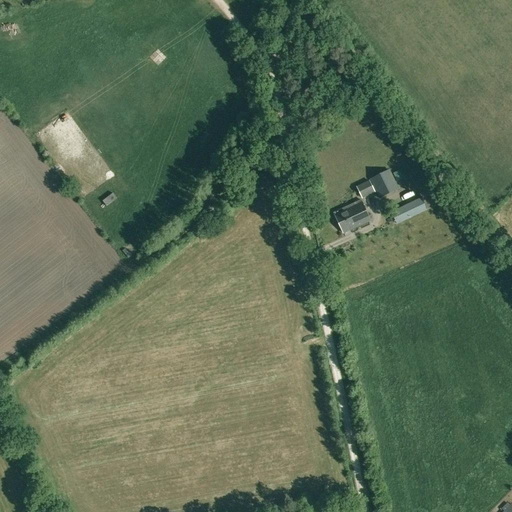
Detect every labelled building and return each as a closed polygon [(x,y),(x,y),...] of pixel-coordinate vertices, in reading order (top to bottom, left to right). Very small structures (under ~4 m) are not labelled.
[(372,88),(363,95),(368,101),(377,94),(372,88)] [(271,158),(268,160),(261,165),(267,174),(277,167),(271,158)] [(371,178),(380,198),(399,189),(389,169),(371,178)] [(356,186),(362,198),(376,192),(369,180),(356,186)] [(422,198),(398,210),(403,221),(427,210),(422,198)] [(343,233),(371,220),(362,201),(334,213),(343,233)]
